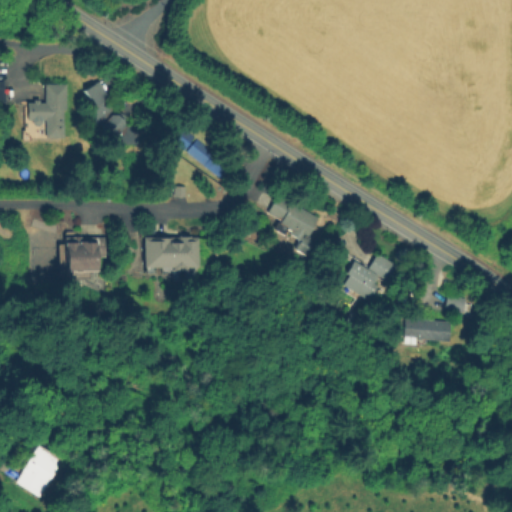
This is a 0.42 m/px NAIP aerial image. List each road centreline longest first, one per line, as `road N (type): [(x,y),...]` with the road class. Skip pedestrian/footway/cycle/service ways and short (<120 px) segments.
road 1 (tertiary): [(47,0),(511,299)]
road 2 (residential): [(269,143),(228,209),(0,205)]
